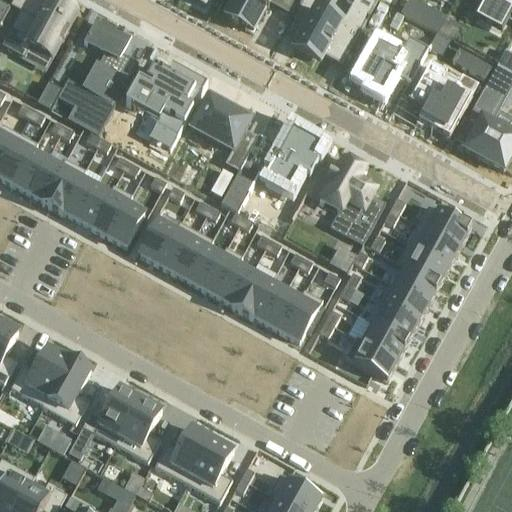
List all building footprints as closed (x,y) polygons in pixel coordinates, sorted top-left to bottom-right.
[(0,0),(0,28),(10,11),(0,5),(0,0)] [(186,0),(204,10),(209,0),(186,0)] [(233,5),(225,21),(253,36),(269,7),(292,19),(302,0),(231,0),(230,3),(233,5)] [(511,0),(466,0),(466,1),(482,10),(475,22),(501,36),(508,24),(511,26),(511,0)] [(21,15),(2,50),(24,62),(31,50),(52,61),(61,45),(62,45),(68,35),(67,34),(78,13),(65,6),(63,8),(58,5),(56,9),(47,4),(37,23),(35,22),(21,15)] [(316,10),(293,52),(311,62),(315,54),(342,69),(369,19),(352,9),(343,25),(316,10)] [(74,111),(67,124),(98,141),(138,67),(121,58),(128,44),(95,26),(84,47),(104,58),(84,93),(94,98),(84,116),(74,111)] [(363,67),(355,82),(373,93),(376,88),(383,91),(392,75),(410,86),(429,53),(409,42),(408,43),(412,46),(404,60),(400,58),(373,43),(361,66),(363,67)] [(460,54),(453,67),(484,84),(491,72),(460,54)] [(511,60),(504,56),(497,70),(511,78),(511,60)] [(408,107),(407,108),(422,116),(417,126),(449,144),(473,101),(455,92),(459,85),(430,69),(409,107),(408,107)] [(146,71),(126,108),(130,111),(131,109),(132,109),(146,117),(150,108),(164,116),(159,125),(159,126),(157,129),(157,130),(178,141),(199,103),(207,87),(205,86),(201,93),(170,77),(169,79),(163,76),(164,75),(163,75),(159,73),(158,72),(158,73),(154,71),(152,74),(146,71)] [(481,124),(465,153),(503,174),(511,158),(511,138),(490,127),(511,87),(511,83),(494,74),(470,118),(481,124)] [(48,86),(37,107),(51,115),(62,94),(48,86)] [(209,102),(191,134),(232,156),(225,168),(239,176),(257,142),(245,135),(251,125),(209,102)] [(22,108),(18,117),(29,123),(34,114),(22,108)] [(34,114),(29,123),(40,129),(45,120),(34,114)] [(56,127),(51,135),(60,140),(65,132),(56,127)] [(0,133),(0,175),(20,140),(2,130),(0,133)] [(65,132),(60,140),(69,145),(74,136),(65,132)] [(91,137),(86,146),(98,152),(102,144),(91,137)] [(256,144),(225,200),(241,208),(258,179),(288,196),(299,177),(309,182),(317,166),(314,165),(322,151),(301,140),(301,141),(304,143),(303,146),(299,144),(289,138),(279,157),(278,160),(264,152),(262,156),(254,151),(258,145),(256,144)] [(20,140),(0,175),(0,183),(14,191),(37,149),(20,140)] [(102,144),(98,152),(107,157),(111,149),(102,144)] [(37,149),(14,191),(28,199),(47,165),(33,158),(38,149),(37,149)] [(119,161),(115,170),(124,175),(128,166),(119,161)] [(329,187),(319,204),(340,215),(338,218),(354,227),(346,241),(363,249),(385,208),(371,200),(375,193),(358,184),(364,174),(342,162),(336,173),(334,172),(327,186),(329,187)] [(47,165),(28,199),(42,206),(41,208),(42,208),(66,165),(65,164),(61,173),(47,165)] [(66,165),(42,208),(61,218),(85,175),(66,165)] [(128,166),(124,175),(135,181),(140,172),(128,166)] [(85,175),(61,218),(62,219),(63,218),(77,225),(95,192),(82,184),(85,178),(86,176),(85,175)] [(155,181),(150,190),(162,196),(167,187),(155,181)] [(95,192),(77,225),(91,233),(114,191),(113,193),(109,199),(95,192)] [(114,191),(91,233),(108,243),(131,201),(114,191)] [(173,191),(168,200),(180,206),(185,197),(173,191)] [(131,201),(108,243),(126,252),(144,219),(128,209),(132,201),(131,201)] [(396,203),(390,214),(399,219),(405,208),(396,203)] [(200,206),(195,214),(206,221),(211,212),(200,206)] [(429,210),(418,230),(460,253),(471,233),(451,222),(429,210)] [(211,212),(206,221),(215,226),(220,217),(211,212)] [(390,214),(384,226),(393,231),(399,219),(390,214)] [(235,217),(230,226),(239,230),(244,222),(235,217)] [(244,222),(239,230),(248,235),(253,227),(244,222)] [(158,226),(140,260),(157,270),(181,228),(180,227),(175,236),(158,226)] [(181,228),(157,270),(174,279),(197,237),(181,228)] [(417,231),(408,249),(450,272),(460,253),(418,230),(417,231)] [(197,237),(174,279),(189,287),(212,245),(197,237)] [(261,239),(256,248),(265,253),(270,244),(261,239)] [(376,241),(369,252),(378,257),(384,246),(376,241)] [(270,244),(265,253),(277,259),(282,251),(270,244)] [(212,245),(189,287),(204,295),(227,253),(226,253),(224,257),(211,250),(213,246),(212,245)] [(403,258),(397,268),(439,291),(446,278),(450,272),(408,249),(403,258)] [(339,251),(329,268),(347,278),(356,261),(339,251)] [(369,252),(363,264),(372,268),(378,257),(369,252)] [(227,253),(204,295),(218,303),(241,262),(227,253)] [(295,258),(290,267),(299,272),(304,263),(295,258)] [(241,262),(218,303),(232,311),(232,312),(233,313),(252,278),(238,270),(242,262),(241,262)] [(304,263),(299,272),(308,276),(313,268),(304,263)] [(401,271),(391,289),(429,310),(439,291),(397,268),(401,271)] [(329,277),(324,285),(336,292),(340,283),(329,277)] [(352,277),(346,289),(354,293),(361,282),(352,277)] [(252,278),(233,313),(240,317),(251,323),(271,288),(252,278)] [(271,288),(251,323),(252,323),(253,322),(267,330),(288,292),(287,292),(284,296),(271,288)] [(346,289),(339,300),(348,305),(354,293),(346,289)] [(377,305),(376,305),(418,329),(429,310),(391,289),(381,307),(377,305)] [(288,292),(267,330),(282,338),(305,296),(304,296),(301,300),(299,299),(288,292)] [(305,296),(282,338),(299,348),(303,341),(322,306),(305,296)] [(369,319),(366,324),(408,348),(418,329),(376,305),(369,319)] [(331,315),(325,326),(334,331),(340,320),(331,315)] [(356,342),(356,343),(398,366),(405,353),(408,348),(366,324),(365,325),(370,328),(364,337),(360,345),(356,342)] [(0,327),(0,387),(4,389),(9,381),(16,367),(5,360),(18,337),(14,334),(15,332),(2,325),(1,327),(0,327)] [(325,326),(319,338),(327,343),(334,331),(325,326)] [(356,343),(345,363),(364,374),(387,386),(398,366),(356,343)] [(13,389),(11,393),(43,411),(42,412),(43,412),(70,364),(69,363),(68,364),(48,353),(35,377),(23,371),(13,389)] [(70,364),(43,412),(59,421),(76,430),(88,407),(77,401),(91,376),(70,364)] [(95,410),(82,432),(101,443),(115,450),(140,404),(119,392),(106,416),(95,410)] [(140,404),(115,450),(148,468),(148,467),(152,460),(160,446),(149,439),(162,416),(156,413),(157,411),(145,404),(144,406),(140,404)] [(156,469),(154,472),(187,490),(212,444),(191,432),(178,456),(167,450),(156,469)] [(212,444),(187,490),(220,508),(232,485),(221,479),(234,455),(228,452),(229,451),(223,447),(217,444),(216,446),(212,444)] [(0,511),(17,511),(34,482),(1,464),(0,466),(0,511)] [(247,473),(241,484),(248,488),(254,477),(247,473)] [(279,479),(268,499),(292,511),(317,511),(322,503),(310,496),(279,479)] [(34,482),(17,511),(59,511),(66,500),(54,493),(51,497),(32,486),(35,482),(34,482)] [(241,484),(235,495),(243,498),(248,488),(241,484)] [(292,511),(268,499),(268,500),(276,504),(272,511),(292,511)]
